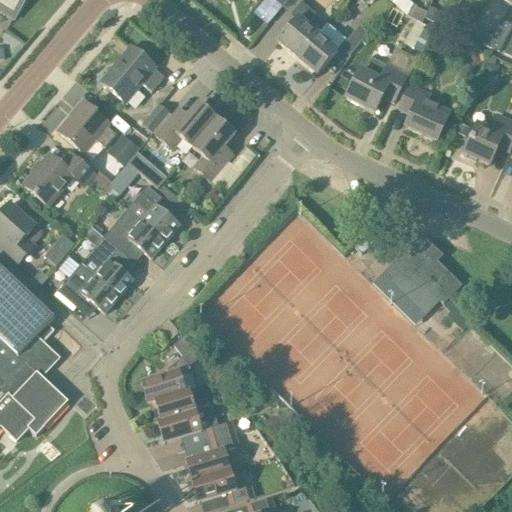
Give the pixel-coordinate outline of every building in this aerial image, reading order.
[(0,0),(0,11),(13,20),(24,0),(0,0)] [(267,0),(254,15),(267,27),(283,9),(283,8),(289,0),(267,0)] [(511,0),(495,0),(511,9),(511,8),(511,0)] [(295,62),(317,35),(307,27),(316,17),(300,3),(290,15),(297,21),(276,46),(295,62)] [(424,20),(427,13),(413,7),(408,18),(422,25),(425,20),(424,20)] [(444,28),(449,17),(430,8),(427,13),(424,20),(425,20),(444,28)] [(463,37),(468,25),(449,17),(444,28),(463,37)] [(487,34),(482,45),(500,53),(511,29),(511,26),(501,21),(493,37),(487,34)] [(482,45),(487,34),(468,25),(463,37),(482,45)] [(351,61),(359,51),(357,49),(369,34),(360,26),(341,49),(350,57),(350,56),(348,59),(351,61)] [(317,35),(295,62),(315,79),(337,52),(317,35)] [(152,96),(164,81),(153,73),(155,71),(131,50),(102,86),(126,106),(141,87),(152,96)] [(395,106),(418,61),(396,50),(379,82),(361,73),(346,101),(373,115),(382,99),(395,106)] [(498,69),(494,69),(486,67),(484,79),(496,81),(498,69)] [(437,143),(449,115),(428,105),(432,96),(409,86),(397,112),(410,118),(405,129),(437,143)] [(155,138),(173,117),(157,105),(141,126),(155,138)] [(110,126),(85,106),(72,121),(71,119),(58,135),(84,157),(96,144),(104,151),(116,137),(107,130),(110,126)] [(192,151),(216,122),(199,107),(183,127),(174,119),(156,139),(172,153),(181,142),(192,151)] [(511,149),(511,124),(497,118),(491,132),(478,127),(464,157),(489,168),(499,144),(511,149)] [(216,122),(192,151),(204,160),(194,172),(210,185),(227,165),(219,157),(235,138),(216,122)] [(469,131),(460,127),(456,136),(465,140),(469,131)] [(137,153),(122,140),(113,150),(127,164),(137,153)] [(136,156),(127,166),(135,173),(141,166),(144,163),(136,156)] [(94,176),(72,158),(62,169),(50,159),(42,168),(40,167),(32,176),(35,178),(25,190),(47,209),(72,179),(83,188),(94,176)] [(142,225),(166,245),(180,229),(155,208),(161,200),(147,189),(127,212),(142,225)] [(0,251),(17,267),(34,249),(24,241),(34,230),(9,207),(0,216),(0,233),(7,240),(0,247),(0,251)] [(166,245),(142,225),(136,233),(122,221),(113,230),(151,263),(166,245)] [(59,233),(38,259),(54,271),(74,245),(59,233)] [(361,257),(378,240),(372,233),(355,250),(361,257)] [(453,297),(462,288),(436,263),(442,258),(421,236),(398,262),(401,265),(389,277),(426,312),(437,301),(444,307),(449,301),(453,297)] [(96,280),(119,300),(133,284),(125,277),(134,266),(104,240),(87,260),(101,273),(96,280)] [(119,300),(96,280),(95,281),(80,268),(58,295),(89,321),(96,311),(104,318),(119,300)] [(29,362),(33,367),(48,351),(42,345),(54,333),(48,327),(54,321),(0,269),(0,389),(2,391),(29,362)] [(41,288),(48,280),(40,273),(33,281),(41,288)] [(185,394),(185,393),(179,375),(189,367),(190,368),(198,361),(182,341),(173,348),(182,359),(166,372),(168,378),(141,386),(147,406),(185,394)] [(30,370),(33,367),(29,362),(2,391),(0,389),(0,428),(15,443),(28,430),(36,438),(67,405),(30,370)] [(196,413),(210,408),(208,400),(193,405),(189,392),(185,393),(185,394),(147,406),(147,407),(151,405),(157,424),(196,413)] [(202,433),(196,413),(157,424),(163,445),(200,434),(204,445),(234,436),(231,424),(202,433)] [(191,485),(230,473),(223,452),(238,448),(234,436),(204,445),(208,458),(185,465),(191,485)] [(59,454),(50,446),(42,454),(50,462),(59,454)] [(230,473),(191,485),(198,506),(226,497),(229,508),(253,500),(249,489),(236,493),(230,473)] [(273,511),(270,500),(246,508),(246,511),(273,511)]
